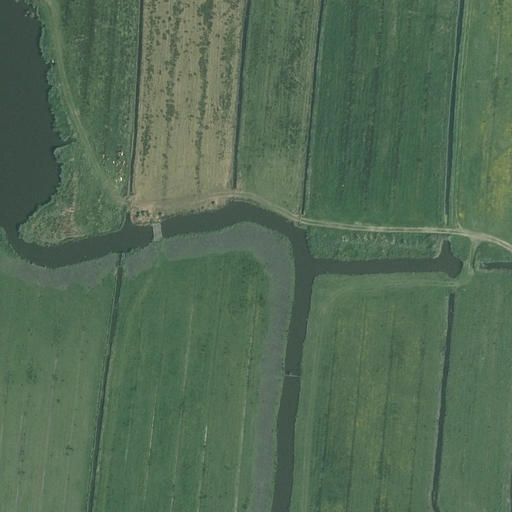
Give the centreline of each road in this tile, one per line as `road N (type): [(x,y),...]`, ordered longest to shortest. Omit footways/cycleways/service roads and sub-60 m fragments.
road 1 (track): [(157,207),(235,194),(304,222),(457,235)]
road 2 (track): [(159,241),(157,270),(129,314),(102,511)]
road 3 (track): [(45,0),(56,18),(70,100),(104,178),(122,199),(157,207)]
road 4 (track): [(457,235),(474,0)]
road 5 (track): [(0,272),(49,276),(158,256)]
